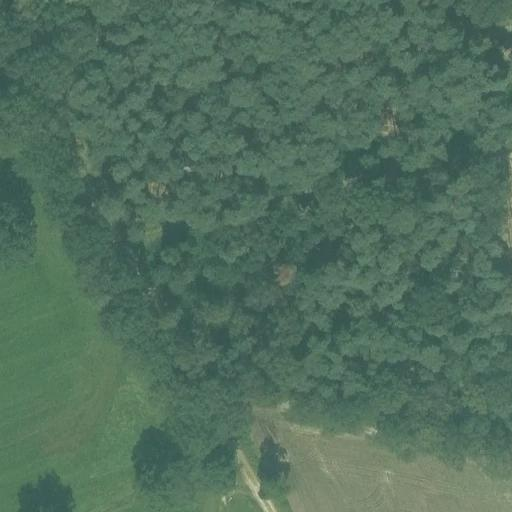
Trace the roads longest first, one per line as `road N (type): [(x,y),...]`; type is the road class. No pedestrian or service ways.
road 1 (track): [(270,511),(68,153),(63,94),(73,62),(128,0)]
road 2 (track): [(511,139),(339,165),(268,200),(119,247)]
road 3 (track): [(434,0),(511,96)]
